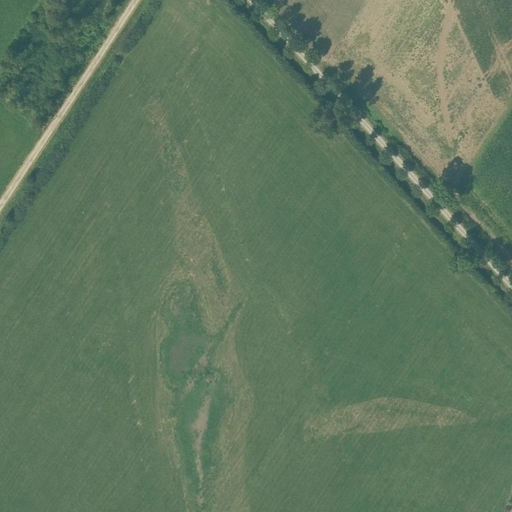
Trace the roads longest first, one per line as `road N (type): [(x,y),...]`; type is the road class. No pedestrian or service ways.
road 1 (unclassified): [(511,286),(251,0)]
road 2 (unclassified): [(0,208),(136,0)]
